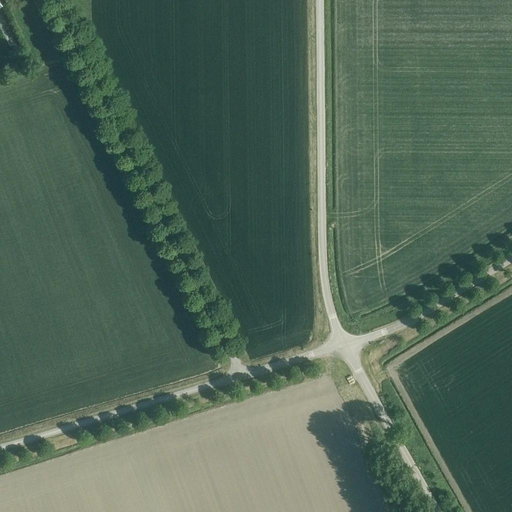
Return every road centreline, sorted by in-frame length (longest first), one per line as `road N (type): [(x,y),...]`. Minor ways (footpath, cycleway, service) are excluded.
road 1 (unclassified): [(0,447),(344,346)]
road 2 (unclassified): [(344,346),(322,252),(321,0)]
road 3 (unclassified): [(438,511),(344,346)]
road 4 (unclassified): [(344,346),(405,323),(511,258)]
